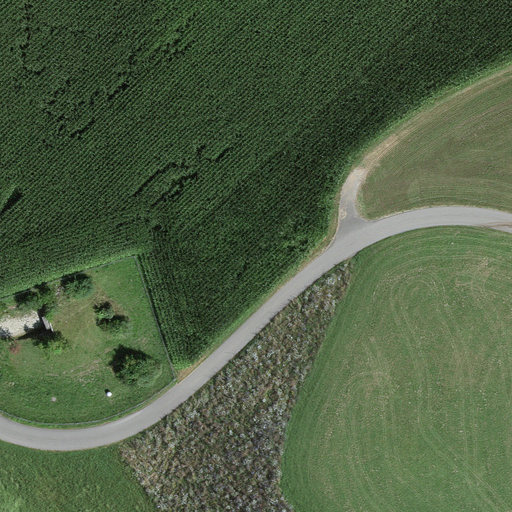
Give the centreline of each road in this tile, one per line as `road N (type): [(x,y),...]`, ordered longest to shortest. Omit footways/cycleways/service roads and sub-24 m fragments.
road 1 (unclassified): [(0,427),(84,445),(154,418),(350,248),(409,223),(511,226)]
road 2 (track): [(511,77),(435,116),(375,159),(356,183),(350,248)]
